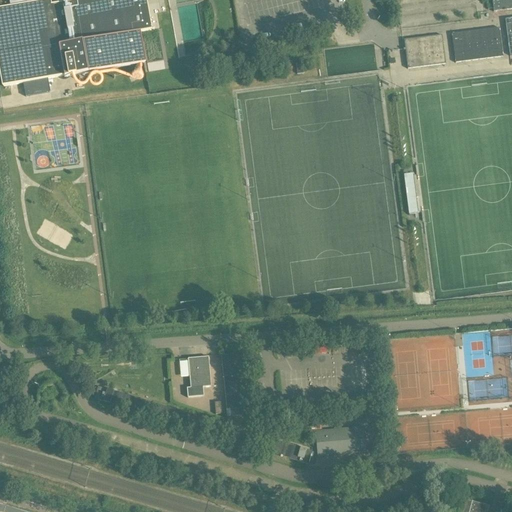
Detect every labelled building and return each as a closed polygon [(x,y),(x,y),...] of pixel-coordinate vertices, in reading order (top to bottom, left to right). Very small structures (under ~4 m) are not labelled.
[(0,0),(0,62),(4,87),(64,76),(64,78),(144,64),(138,33),(150,31),(144,0),(0,0)] [(511,0),(491,0),(493,12),(511,9),(511,0)] [(499,29),(451,34),(455,64),(502,58),(499,29)] [(441,36),(404,40),(408,75),(411,75),(411,69),(445,65),(441,36)] [(242,354),(221,356),(223,378),(226,410),(230,410),(231,416),(243,415),(241,391),(245,391),(242,354)] [(190,389),(187,389),(187,399),(204,397),(203,388),(211,388),(208,358),(188,360),(190,389)] [(98,387),(94,399),(304,463),(308,451),(203,419),(204,418),(201,418),(160,406),(160,405),(157,404),(157,405),(98,387)] [(334,431),(316,433),(318,456),(365,452),(363,429),(341,431),(341,426),(334,426),(334,431)] [(466,501),(463,511),(487,511),(488,508),(466,501)]
